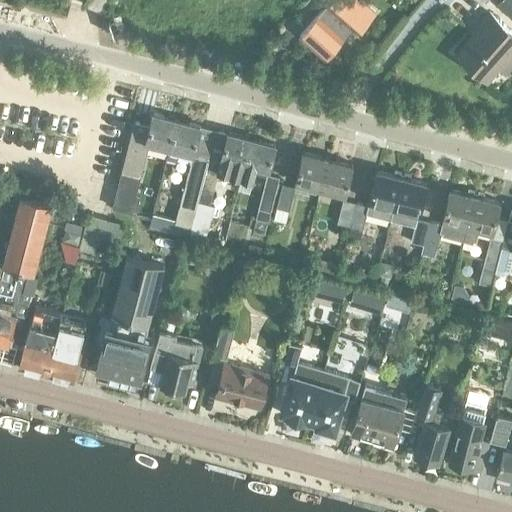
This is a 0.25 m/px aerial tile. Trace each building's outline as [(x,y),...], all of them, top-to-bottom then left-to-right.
[(177,0),(194,12),(202,0),(177,0)] [(202,0),(194,12),(212,25),(229,0),(202,0)] [(329,0),(327,3),(328,3),(301,35),(326,56),(341,38),(348,44),(357,33),(376,11),(363,0),(329,0)] [(511,0),(499,0),(495,6),(511,21),(511,0)] [(511,63),(511,30),(491,11),(480,22),(483,25),(459,52),(488,78),(506,59),(511,63)] [(152,112),(149,125),(133,121),(121,171),(113,202),(133,207),(140,176),(149,142),(168,147),(176,118),(152,112)] [(196,202),(216,129),(215,129),(212,140),(202,137),(196,136),(199,125),(176,118),(168,147),(193,153),(176,218),(153,212),(149,226),(172,232),(187,236),(196,202)] [(251,138),(216,129),(187,236),(204,241),(215,204),(209,203),(213,189),(219,191),(220,186),(237,190),(251,138)] [(251,138),(237,190),(238,191),(242,178),(249,180),(253,166),(267,170),(274,144),(251,138)] [(294,182),(319,188),(327,157),(303,151),(294,182)] [(352,164),(327,157),(319,188),(343,195),(352,164)] [(355,203),(350,225),(361,228),(365,212),(390,219),(391,219),(393,207),(401,175),(376,169),(367,204),(356,201),(355,203)] [(257,208),(255,217),(268,221),(270,211),(269,211),(279,177),(266,174),(257,208)] [(393,207),(391,219),(415,225),(417,217),(426,182),(401,175),(393,207)] [(283,184),(276,207),(273,218),(285,222),(289,211),(288,210),(294,187),(283,184)] [(451,189),(443,220),(442,220),(441,223),(429,220),(421,252),(434,255),(440,231),(442,232),(442,234),(464,240),(475,195),(451,189)] [(38,271),(33,270),(39,248),(45,225),(51,203),(20,195),(15,217),(9,240),(3,262),(0,261),(0,340),(8,343),(16,312),(25,315),(31,289),(33,290),(38,271)] [(500,201),(475,195),(464,240),(472,242),(473,239),(476,240),(478,229),(492,232),(500,201)] [(343,200),(337,223),(350,225),(355,203),(343,200)] [(124,222),(109,218),(89,213),(79,249),(94,253),(97,236),(119,243),(124,222)] [(409,248),(421,252),(429,220),(417,217),(415,225),(409,248)] [(511,220),(508,219),(503,238),(495,272),(502,274),(508,270),(511,258),(511,257),(511,220)] [(66,228),(64,240),(79,244),(82,232),(66,228)] [(491,284),(494,272),(495,272),(503,238),(490,235),(479,282),(491,284)] [(146,326),(163,262),(126,253),(110,317),(116,318),(112,333),(106,332),(97,366),(137,376),(146,342),(140,340),(144,325),(146,326)] [(313,284),(309,298),(339,305),(343,291),(313,284)] [(380,310),(384,292),(354,285),(350,302),(380,310)] [(27,334),(18,365),(18,367),(45,374),(61,311),(35,305),(30,320),(31,320),(28,334),(27,334)] [(61,311),(45,374),(71,381),(80,348),(79,347),(83,333),(86,323),(60,316),(62,311),(61,311)] [(511,336),(511,325),(491,321),(488,333),(511,338),(511,336)] [(234,329),(221,325),(213,356),(226,359),(234,329)] [(176,333),(160,329),(149,367),(163,371),(159,385),(161,386),(163,390),(177,394),(182,391),(183,391),(187,377),(193,379),(202,345),(175,338),(176,333)] [(308,417),(323,367),(297,359),(301,344),(289,340),(283,359),(296,363),(283,410),(289,412),(288,415),(303,420),(304,416),(308,417)] [(268,374),(224,363),(216,396),(259,407),(268,374)] [(333,428),(343,395),(354,398),(360,378),(323,367),(308,417),(319,420),(318,424),(333,428)] [(420,431),(418,439),(412,457),(435,463),(445,429),(437,427),(443,411),(435,408),(442,385),(425,380),(414,412),(426,415),(424,423),(423,422),(420,431)] [(384,390),(364,384),(350,434),(368,439),(373,421),(375,421),(381,399),(384,390)] [(373,421),(368,439),(393,446),(407,396),(384,390),(381,399),(375,421),(373,421)] [(449,461),(470,466),(482,469),(489,440),(477,437),(486,405),(465,400),(449,461)] [(511,416),(496,413),(489,440),(506,444),(511,420),(511,416)] [(497,474),(511,477),(511,451),(503,449),(497,474)]
